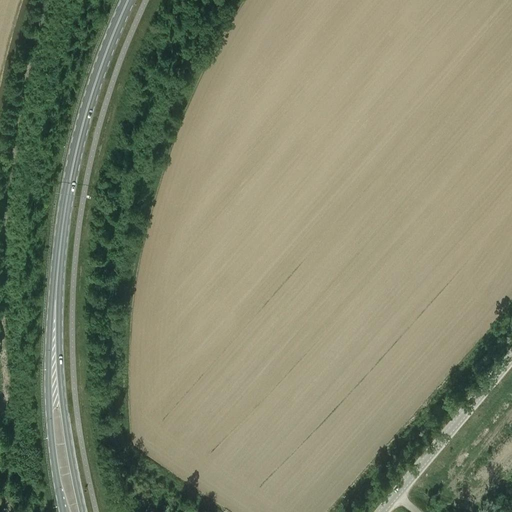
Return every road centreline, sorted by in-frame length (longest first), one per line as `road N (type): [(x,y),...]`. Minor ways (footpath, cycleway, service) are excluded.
road 1 (secondary): [(72,500),(54,375),(60,240),(86,105),(127,0)]
road 2 (tertiary): [(376,511),(511,351)]
